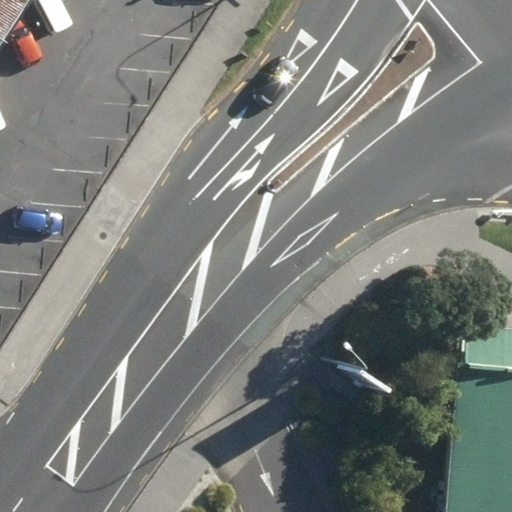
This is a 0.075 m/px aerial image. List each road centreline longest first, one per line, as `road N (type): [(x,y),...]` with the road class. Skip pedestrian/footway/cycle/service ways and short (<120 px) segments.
road 1 (secondary): [(507,24),(292,235),(152,342)]
road 2 (secondary): [(152,342),(191,199),(326,48),(349,0)]
road 3 (secondary): [(27,511),(152,342)]
